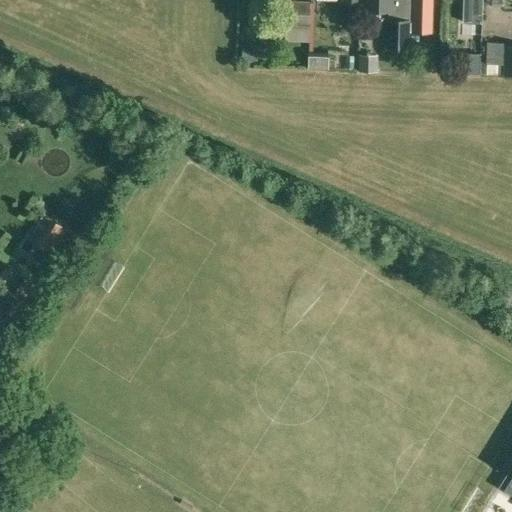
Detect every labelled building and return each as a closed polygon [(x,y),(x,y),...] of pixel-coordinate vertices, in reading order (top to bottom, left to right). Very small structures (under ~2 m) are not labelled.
[(308,42),(309,14),(310,1),(286,0),(284,0),(284,13),(283,42),(308,42)] [(360,0),(360,11),(395,12),(395,0),(360,0)] [(410,0),(410,31),(431,31),(431,0),(410,0)] [(407,48),(408,20),(388,19),(386,47),(407,48)] [(503,46),(486,45),(485,64),(487,64),(487,74),(500,74),(502,74),(502,75),(511,75),(511,45),(503,46)] [(315,53),(315,69),(336,69),(336,53),(315,53)] [(357,70),(375,71),(375,55),(357,54),(357,70)] [(479,74),(479,56),(464,55),(463,73),(479,74)] [(0,338),(26,302),(3,286),(0,289),(0,338)] [(511,474),(503,489),(511,495),(511,474)]
